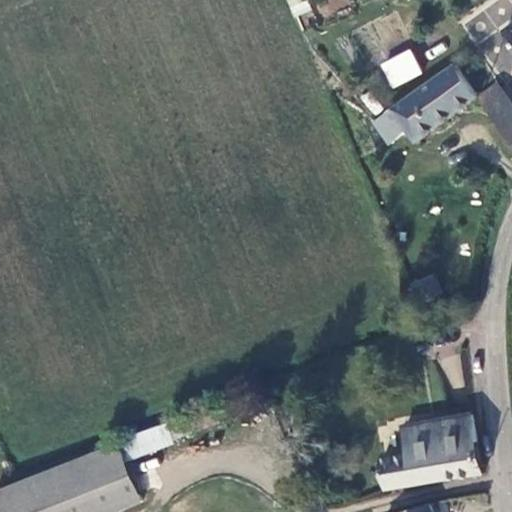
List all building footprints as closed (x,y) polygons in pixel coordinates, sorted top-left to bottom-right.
[(301,0),(291,0),(297,14),(305,11),(301,0)] [(511,24),(500,32),(511,49),(511,24)] [(378,63),(391,89),(422,73),(409,47),(378,63)] [(417,139),(476,95),(455,63),(394,108),(408,127),(417,139)] [(511,105),(495,86),(479,98),(506,132),(511,127),(511,105)] [(368,90),(359,98),(374,114),(383,106),(368,90)] [(391,139),(408,127),(394,108),(378,120),(391,139)] [(416,302),(441,297),(437,276),(411,281),(416,302)] [(460,354),(444,355),(446,388),(463,387),(460,354)] [(59,472),(0,496),(0,502),(4,511),(120,511),(143,503),(127,463),(251,411),(243,394),(59,472)] [(384,448),(390,484),(484,468),(481,456),(475,407),(408,418),(413,444),(384,448)] [(443,511),(440,498),(391,511),(443,511)]
